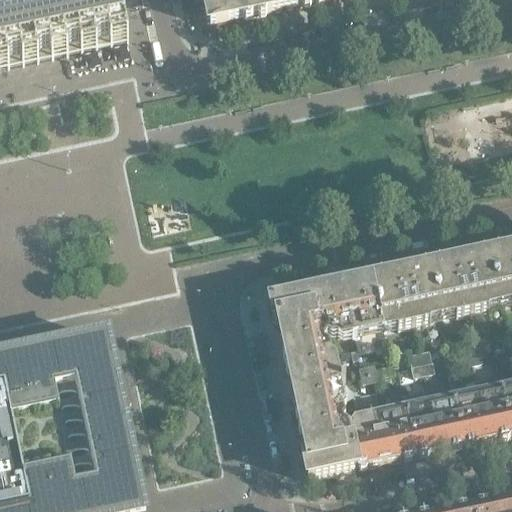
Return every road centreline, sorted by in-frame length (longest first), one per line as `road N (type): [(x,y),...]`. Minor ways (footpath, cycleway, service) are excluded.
road 1 (residential): [(274,511),(228,302),(233,283),(511,217)]
road 2 (residential): [(511,9),(212,72),(184,70),(170,56),(156,0)]
road 3 (residential): [(511,475),(327,511)]
